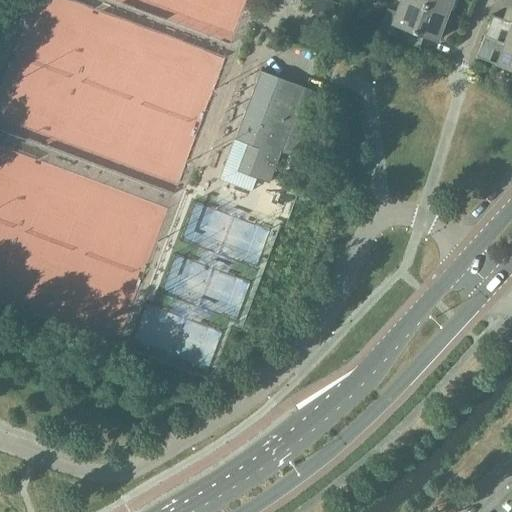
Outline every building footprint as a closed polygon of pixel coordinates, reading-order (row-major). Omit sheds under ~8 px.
[(345,0),(326,0),(308,50),(325,56),(345,0)] [(447,14),(410,0),(400,0),(396,12),(387,9),(378,32),(415,46),(419,34),(437,41),(439,35),(443,37),(449,20),(445,18),(447,14)] [(410,0),(447,14),(449,9),(453,10),(456,0),(410,0)] [(508,32),(504,43),(511,46),(511,22),(492,15),(488,24),(508,32)] [(511,46),(504,43),(484,35),(481,45),(501,52),(496,65),(511,70),(511,46)] [(237,171),(269,183),(281,151),(293,155),(306,118),(295,114),(305,87),(260,70),(234,139),(247,144),(237,171)]
